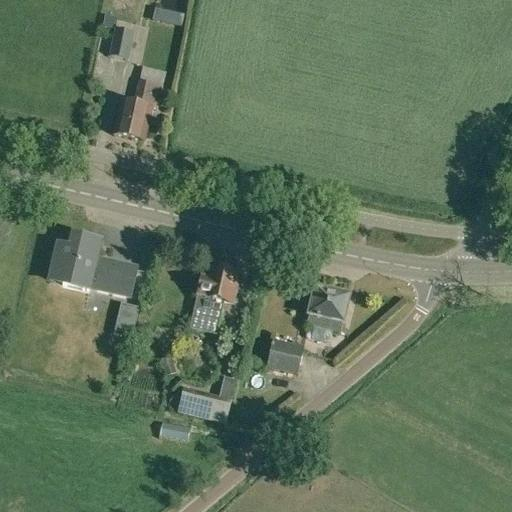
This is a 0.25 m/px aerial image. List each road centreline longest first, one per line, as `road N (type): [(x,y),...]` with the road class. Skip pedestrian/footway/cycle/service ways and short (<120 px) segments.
road 1 (tertiary): [(458,272),(355,259),(0,176)]
road 2 (residential): [(189,511),(415,321),(458,272)]
road 3 (unclassified): [(458,272),(511,162)]
